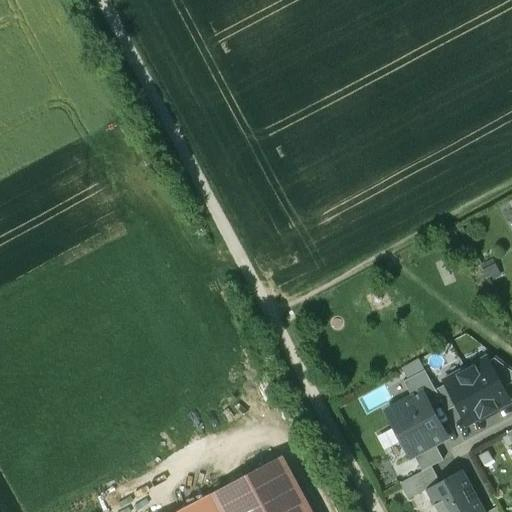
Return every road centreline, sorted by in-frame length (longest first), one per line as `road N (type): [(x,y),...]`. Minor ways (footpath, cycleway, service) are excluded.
road 1 (track): [(103,0),(375,511)]
road 2 (track): [(511,185),(273,315)]
